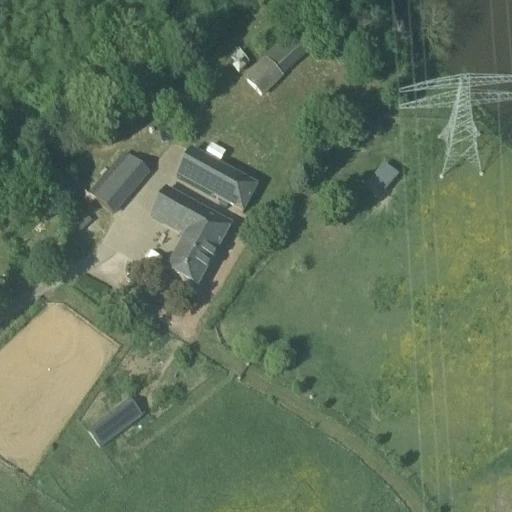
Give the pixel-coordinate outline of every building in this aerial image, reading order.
[(264,100),(284,81),(309,58),(287,33),(263,56),(265,59),(244,79),(264,100)] [(243,216),(257,190),(191,155),(177,181),(243,216)] [(90,199),(110,217),(149,175),(129,157),(90,199)] [(382,164),(364,189),(379,199),(396,174),(382,164)] [(197,290),(231,228),(165,193),(151,218),(182,235),(179,239),(184,241),(166,273),(197,290)] [(87,436),(99,452),(141,421),(129,405),(87,436)]
